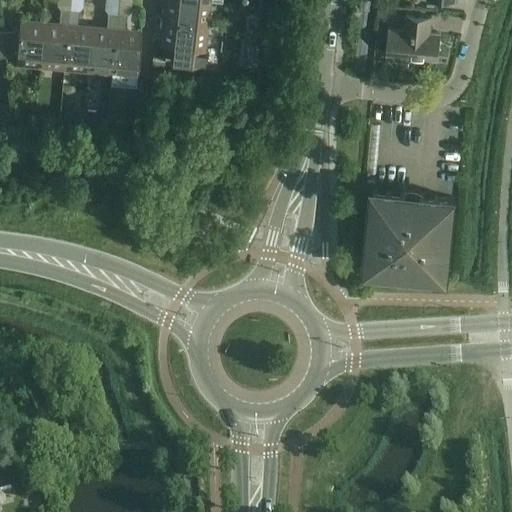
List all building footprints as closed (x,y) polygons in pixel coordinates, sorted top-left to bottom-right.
[(162,9),(161,19),(207,24),(210,0),(208,0),(168,0),(167,10),(162,9)] [(40,66),(63,68),(69,9),(60,8),(58,26),(43,25),(40,66)] [(63,68),(87,71),(91,29),(77,28),(78,10),(69,9),(63,68)] [(87,71),(111,73),(117,13),(107,12),(106,31),(91,29),(87,71)] [(126,14),(117,13),(111,73),(110,83),(135,85),(140,34),(124,33),(126,14)] [(437,59),(439,34),(429,33),(431,17),(405,14),(404,30),(399,30),(397,55),(437,59)] [(247,15),(245,28),(255,30),(256,16),(247,15)] [(15,64),(40,66),(43,25),(29,24),(29,19),(19,18),(18,28),(2,30),(5,55),(16,54),(15,64)] [(207,24),(161,19),(160,28),(165,29),(163,44),(175,45),(174,53),(173,57),(203,60),(207,24)] [(245,28),(244,42),(253,43),(255,30),(245,28)] [(162,51),(161,64),(173,65),(173,57),(174,53),(162,51)] [(242,52),(241,72),(255,73),(257,54),(242,52)] [(86,109),(85,122),(95,122),(96,109),(86,109)] [(59,114),(58,125),(70,126),(71,115),(59,114)] [(372,189),(365,268),(445,276),(452,196),(372,189)]
